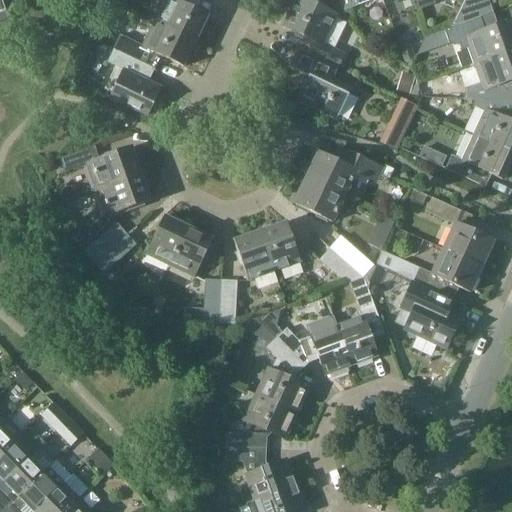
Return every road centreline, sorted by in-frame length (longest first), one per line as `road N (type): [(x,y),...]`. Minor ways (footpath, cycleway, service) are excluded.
road 1 (residential): [(286,152),(262,197),(233,212),(191,201),(172,178),(172,161),(247,0)]
road 2 (residential): [(466,421),(380,386),(339,403),(316,449),(334,500),(356,511)]
